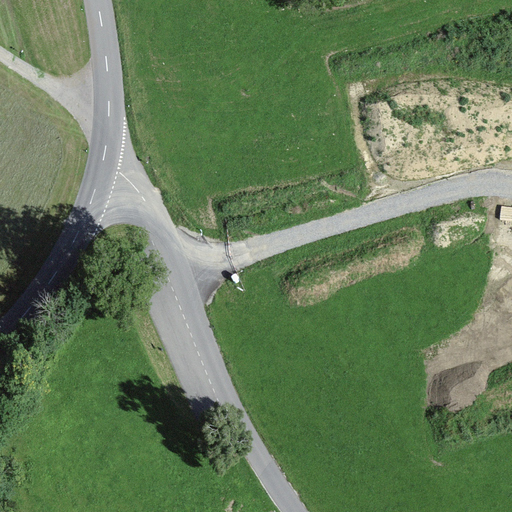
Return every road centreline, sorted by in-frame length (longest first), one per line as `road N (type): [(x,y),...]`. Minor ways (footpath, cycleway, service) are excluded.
road 1 (unclassified): [(102,167),(138,190),(164,235),(237,415),(295,511)]
road 2 (tertiary): [(102,167),(55,277),(0,337)]
road 3 (tertiary): [(98,0),(110,98),(102,167)]
road 4 (track): [(0,53),(67,94),(110,98)]
